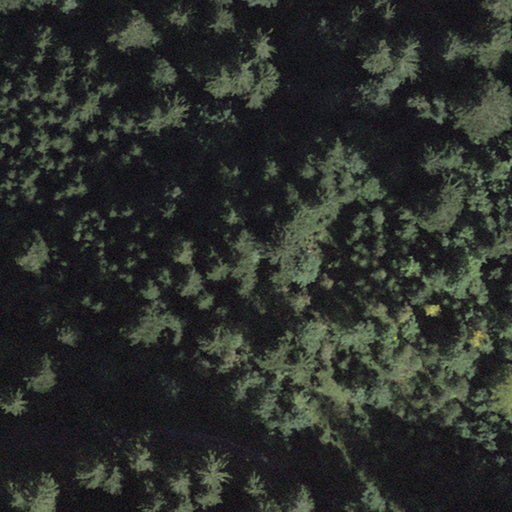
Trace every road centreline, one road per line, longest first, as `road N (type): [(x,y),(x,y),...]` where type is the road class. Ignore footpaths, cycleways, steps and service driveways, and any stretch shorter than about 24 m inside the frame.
road 1 (track): [(0,14),(73,21),(272,115),(450,140),(511,163)]
road 2 (track): [(342,511),(245,452),(184,435),(0,440)]
